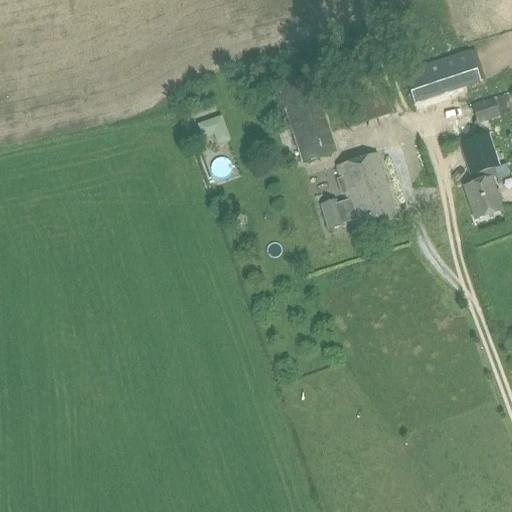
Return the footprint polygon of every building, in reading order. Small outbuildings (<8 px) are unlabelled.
[(404,73),(415,104),(479,82),(469,52),(404,73)] [(276,86),(302,165),(336,153),(310,75),(276,86)] [(337,98),(347,129),(391,114),(380,82),(337,98)] [(471,106),(476,124),(499,117),(492,98),(471,106)] [(457,143),(468,178),(500,167),(488,134),(457,143)] [(320,209),(327,231),(342,226),(341,224),(352,220),(356,231),(395,219),(374,154),(335,167),(346,200),(320,209)] [(502,211),(492,179),(492,178),(463,187),(473,220),(502,211)] [(439,226),(428,231),(438,251),(449,245),(439,226)]
